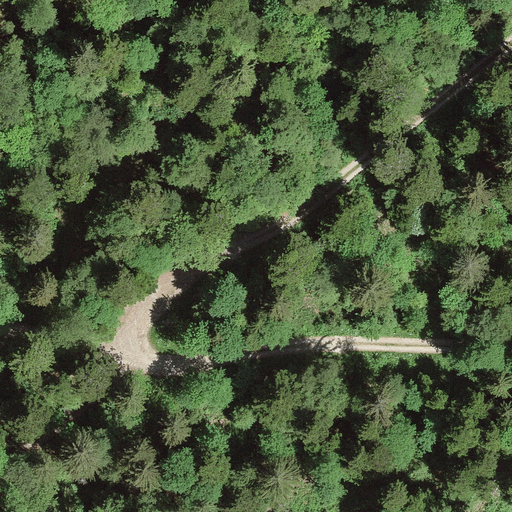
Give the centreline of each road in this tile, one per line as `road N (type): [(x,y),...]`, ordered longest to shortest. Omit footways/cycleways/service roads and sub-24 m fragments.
road 1 (track): [(0,324),(127,355),(134,318),(158,286),(266,234),(511,45)]
road 2 (track): [(127,355),(177,367),(324,346),(511,346)]
road 3 (track): [(127,355),(98,397),(0,468)]
